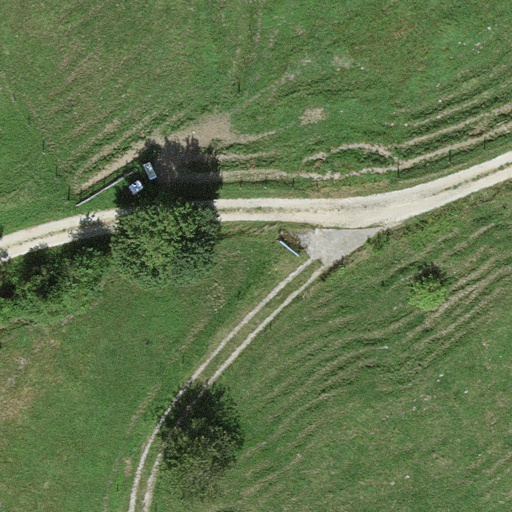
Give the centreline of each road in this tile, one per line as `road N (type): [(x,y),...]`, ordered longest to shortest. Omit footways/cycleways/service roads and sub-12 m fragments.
road 1 (track): [(0,250),(113,225),(322,219),(403,208),(511,167)]
road 2 (track): [(322,219),(297,268),(209,358),(151,440),(136,511)]
